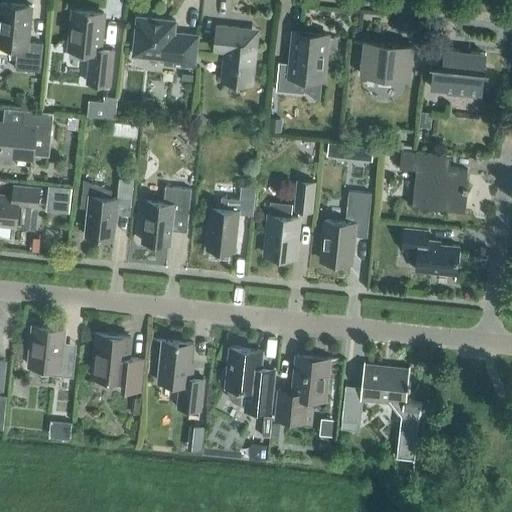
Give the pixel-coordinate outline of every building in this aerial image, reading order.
[(17,52),(15,68),(40,70),(43,42),(29,41),(32,5),(0,2),(0,5),(0,44),(11,46),(17,52)] [(89,50),(87,70),(86,84),(110,87),(114,49),(100,47),(103,12),(73,9),(69,48),(89,50)] [(194,68),(198,35),(174,32),(175,20),(137,16),(133,54),(165,57),(164,65),(194,68)] [(257,41),(255,41),(256,32),(250,29),(239,28),(239,26),(216,24),(213,50),(224,51),(221,80),(252,83),(257,41)] [(323,77),(327,36),(293,33),(290,63),(278,61),(275,90),(304,92),(305,75),(323,77)] [(409,78),(412,45),(364,40),(360,73),(378,75),(378,81),(390,82),(391,77),(409,78)] [(481,92),(485,53),(444,48),(442,65),(433,64),(430,87),(481,92)] [(104,95),(104,102),(95,102),(94,114),(112,116),(114,96),(104,95)] [(49,155),(53,112),(23,109),(22,123),(0,120),(0,155),(33,159),(33,154),(49,155)] [(420,111),(419,125),(429,126),(431,112),(420,111)] [(200,112),(192,120),(199,127),(207,119),(200,112)] [(269,129),(281,129),(282,119),(270,119),(269,129)] [(373,147),(329,142),(327,155),(371,159),(373,147)] [(463,209),(467,169),(449,167),(449,169),(437,168),(439,153),(401,149),(399,167),(415,169),(411,205),(434,208),(434,206),(463,209)] [(120,175),(118,193),(131,194),(133,176),(120,175)] [(112,189),(83,178),(83,179),(85,180),(82,204),(80,203),(79,205),(87,207),(85,234),(113,237),(117,200),(117,197),(110,196),(110,190),(112,190),(112,189)] [(311,210),(314,182),(298,180),(295,208),(311,210)] [(0,223),(16,225),(16,222),(20,222),(20,224),(29,225),(30,223),(35,224),(37,208),(40,187),(14,184),(12,196),(0,194),(0,223)] [(69,201),(70,186),(57,185),(56,200),(69,201)] [(188,216),(191,188),(165,185),(163,201),(146,199),(142,240),(169,243),(172,215),(188,216)] [(252,214),(255,186),(241,185),(240,198),(221,196),(220,207),(211,206),(206,247),(234,250),(238,213),(252,214)] [(348,190),(345,221),(325,219),(321,259),(350,262),(353,235),(366,236),(371,192),(348,190)] [(294,257),(298,217),(290,216),(291,204),(290,204),(289,207),(271,205),(272,202),(271,202),(265,254),(294,257)] [(456,274),(459,245),(427,242),(428,230),(404,227),(402,248),(418,250),(416,269),(456,274)] [(73,376),(76,349),(65,348),(62,344),(64,328),(33,325),(29,365),(41,366),(40,370),(43,373),(73,376)] [(127,356),(130,335),(97,332),(93,376),(124,380),(124,387),(138,389),(141,358),(127,356)] [(201,409),(204,378),(190,376),(193,342),(162,339),(157,381),(179,383),(177,406),(201,409)] [(262,349),(255,349),(230,346),(226,385),(227,385),(227,389),(227,393),(228,396),(231,400),(234,402),(238,403),(246,404),(245,408),(269,410),(274,368),(260,366),(262,349)] [(324,398),(329,357),(297,353),(293,390),(278,388),(275,418),(305,422),(308,396),(324,398)] [(408,380),(410,365),(364,360),(361,386),(345,384),(341,420),(358,422),(361,397),(369,398),(369,397),(390,400),(401,414),(400,426),(396,456),(413,458),(412,469),(413,470),(417,432),(418,423),(419,423),(422,402),(406,401),(407,385),(410,386),(411,381),(408,380)] [(133,396),(131,412),(139,413),(140,397),(133,396)] [(272,415),(264,414),(262,435),(270,435),(271,424),(272,415)] [(322,434),(330,435),(332,419),(323,418),(322,434)] [(51,419),(49,435),(69,437),(71,422),(51,419)] [(271,424),(270,435),(278,436),(279,425),(271,424)]
